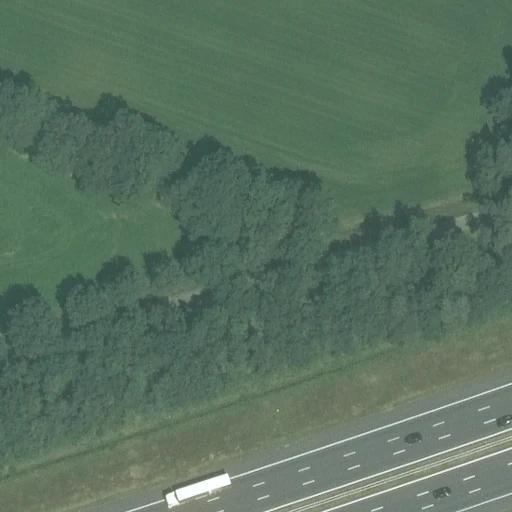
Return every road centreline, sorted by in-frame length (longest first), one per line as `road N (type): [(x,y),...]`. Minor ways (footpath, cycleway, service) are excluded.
road 1 (unclassified): [(0,374),(179,302),(511,208)]
road 2 (motorway): [(511,407),(192,511)]
road 3 (motorway): [(393,511),(511,471)]
